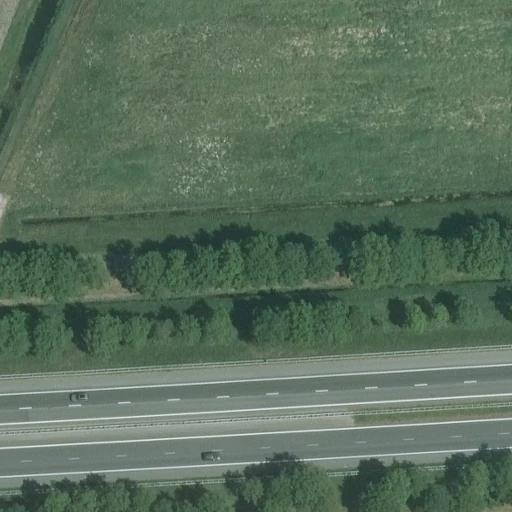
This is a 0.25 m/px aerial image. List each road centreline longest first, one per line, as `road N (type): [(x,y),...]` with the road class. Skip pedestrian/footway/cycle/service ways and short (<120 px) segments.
road 1 (unclassified): [(0,268),(511,234)]
road 2 (motorway): [(0,462),(511,432)]
road 3 (motorway): [(511,379),(0,409)]
